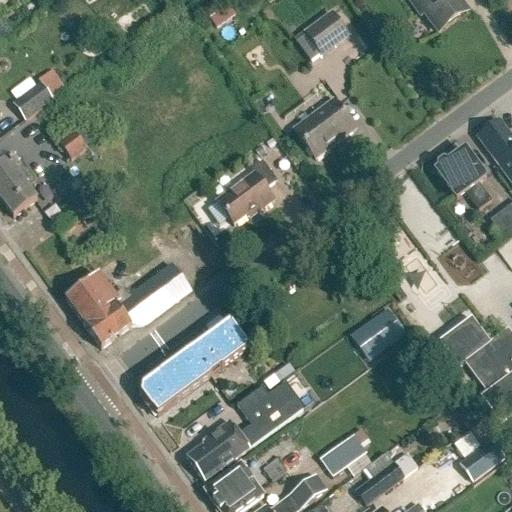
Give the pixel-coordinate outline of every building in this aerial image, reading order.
[(407,0),(420,17),(423,15),(440,37),(468,16),(456,0),(407,0)] [(332,15),(303,36),(322,61),(350,40),(332,15)] [(25,125),(54,105),(53,104),(67,94),(53,74),(39,84),(41,87),(12,107),(25,125)] [(334,104),(293,134),(315,163),(356,133),(334,104)] [(511,142),(498,124),(477,141),(511,187),(511,142)] [(72,164),(87,153),(74,135),(59,146),(72,164)] [(485,182),(465,154),(448,167),(443,166),(438,169),(438,173),(436,175),(456,203),(466,196),(479,213),(490,206),(477,188),(485,182)] [(0,168),(0,203),(13,222),(38,203),(29,191),(37,185),(16,158),(9,163),(8,163),(0,168)] [(266,193),(278,184),(263,164),(251,173),(254,177),(216,205),(234,229),(254,214),(257,217),(275,204),(266,193)] [(499,239),(511,230),(511,204),(488,222),(499,239)] [(192,295),(173,270),(136,296),(134,293),(123,300),(120,296),(115,300),(99,278),(65,303),(101,353),(131,331),(146,329),(192,295)] [(366,365),(405,337),(387,311),(347,339),(366,365)] [(511,338),(508,333),(490,347),(471,322),(439,346),(458,372),(464,367),(486,397),(480,401),(499,427),(511,417),(511,338)] [(250,353),(230,325),(142,390),(140,399),(152,415),(153,415),(157,421),(212,380),(211,380),(221,373),(221,374),(250,353)] [(286,371),(264,386),(271,396),(292,381),(286,371)] [(204,487),(278,433),(271,422),(243,443),(230,425),(203,445),(205,448),(186,462),(204,487)] [(475,430),(453,446),(462,459),(485,443),(475,430)] [(332,482),(366,458),(353,440),(320,464),(332,482)] [(278,462),(263,473),(273,486),(288,475),(278,462)] [(394,467),(355,495),(366,511),(417,472),(413,466),(400,475),(394,467)] [(246,511),(263,500),(240,469),(205,495),(217,511),(246,511)] [(456,499),(470,488),(457,472),(443,483),(456,499)] [(272,511),(266,511),(265,509),(260,511),(302,511),(327,494),(317,480),(272,511)]
